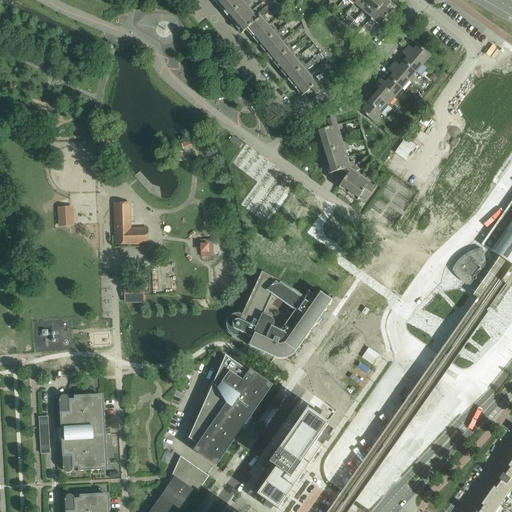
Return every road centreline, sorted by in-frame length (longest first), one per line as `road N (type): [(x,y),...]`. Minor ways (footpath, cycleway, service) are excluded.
road 1 (residential): [(415,171),(447,122),(438,112),(477,50),(421,3)]
road 2 (tertiary): [(511,367),(391,495)]
road 3 (residential): [(300,121),(340,96),(421,3)]
road 4 (tertiary): [(401,506),(511,385)]
road 5 (residential): [(197,0),(300,121)]
road 6 (residential): [(214,511),(296,390)]
